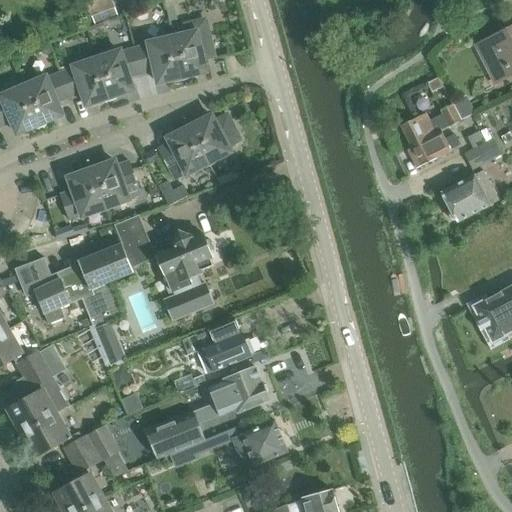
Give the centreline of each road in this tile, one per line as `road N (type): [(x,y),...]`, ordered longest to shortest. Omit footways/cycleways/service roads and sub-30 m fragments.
road 1 (residential): [(397,511),(275,69)]
road 2 (residential): [(511,511),(437,363),(374,157)]
road 3 (residential): [(0,176),(275,69)]
